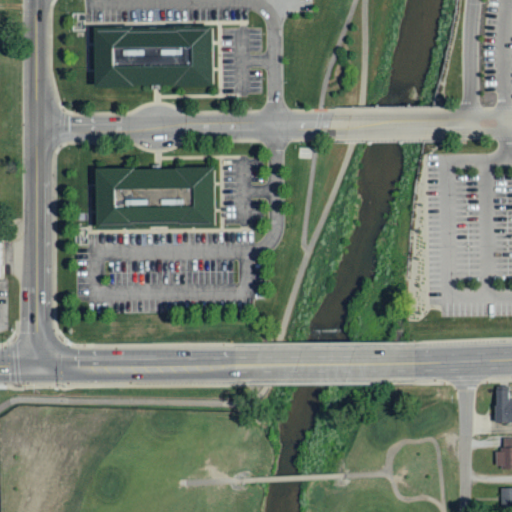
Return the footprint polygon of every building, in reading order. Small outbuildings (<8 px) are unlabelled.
[(97,25),(221,23),(222,84),(99,86),(97,25)] [(103,168),(220,166),(221,226),(104,228),(103,168)] [(0,384),(24,327),(0,332),(0,384)] [(508,391),(493,391),(493,423),(511,423),(511,400),(508,400),(508,391)] [(511,438),(502,439),(502,450),(495,450),(495,469),(511,469),(511,438)] [(511,488),(499,489),(500,509),(511,508),(511,488)]
